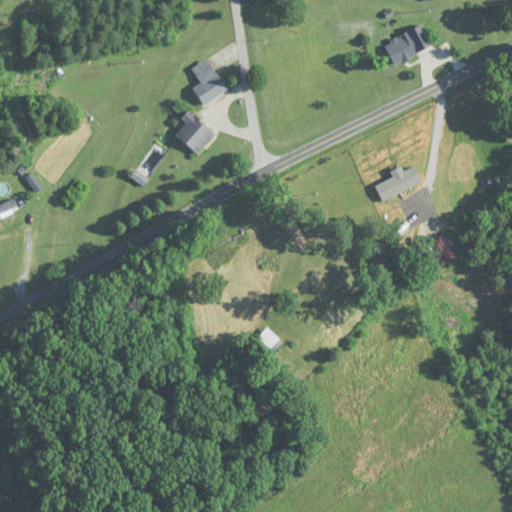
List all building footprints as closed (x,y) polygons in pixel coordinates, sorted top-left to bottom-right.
[(394,67),(418,54),(408,35),(384,47),(394,67)] [(201,84),(193,89),(204,106),(227,90),(206,60),(191,70),(201,84)] [(181,120),(186,125),(176,135),(196,156),(215,137),(190,111),(181,120)] [(0,225),(16,220),(10,203),(0,207),(0,225)] [(432,262),(457,251),(450,234),(424,246),(432,262)] [(323,297),(339,283),(330,272),(314,286),(323,297)]
